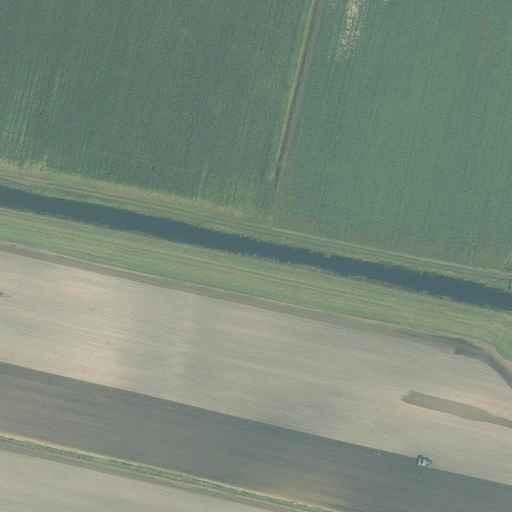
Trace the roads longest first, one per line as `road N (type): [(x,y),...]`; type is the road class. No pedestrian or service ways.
road 1 (track): [(511,362),(490,337),(0,226)]
road 2 (track): [(511,273),(492,278),(0,175)]
